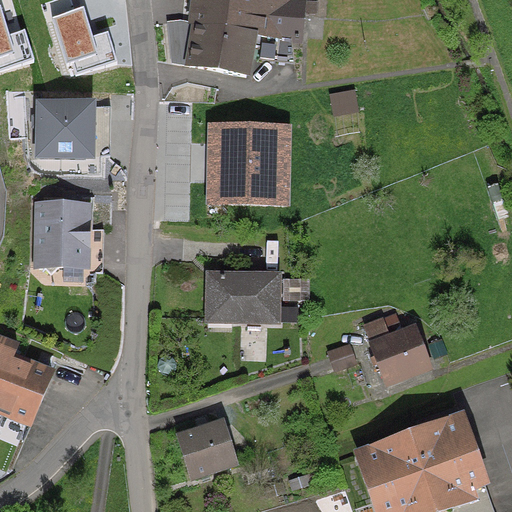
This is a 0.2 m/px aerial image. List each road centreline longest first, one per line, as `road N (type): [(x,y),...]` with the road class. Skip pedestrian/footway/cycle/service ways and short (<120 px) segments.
road 1 (residential): [(142,0),(151,86),(134,402)]
road 2 (residential): [(0,500),(97,415),(134,402)]
